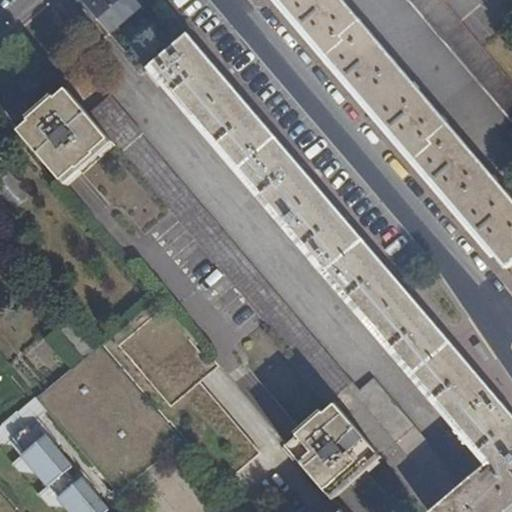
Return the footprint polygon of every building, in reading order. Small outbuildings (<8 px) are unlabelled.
[(135,0),(85,0),(111,31),(141,6),(135,0)] [(280,0),(358,91),(505,267),(511,261),(511,194),(408,72),(346,0),(410,0),(511,121),(511,84),(441,0),(280,0)] [(144,132),(114,93),(90,114),(111,139),(334,400),(379,453),(422,504),(429,511),(507,511),(511,508),(511,472),(511,471),(511,415),(457,350),(378,256),(328,196),(282,142),(190,32),(154,63),(198,117),(301,238),(383,333),(462,427),(493,462),(462,487),(446,469),(447,467),(373,379),(360,390),(302,324),(201,205),(141,134),(144,132)] [(32,117),(20,128),(63,178),(111,139),(90,114),(67,88),(58,97),(56,94),(30,115),(32,117)] [(183,438),(220,482),(258,450),(201,383),(220,367),(158,291),(103,342),(183,438)] [(73,320),(50,340),(73,367),(97,348),(73,320)] [(45,412),(80,453),(123,503),(139,489),(136,485),(140,482),(137,478),(183,438),(103,342),(97,348),(73,367),(33,398),(45,412)] [(45,412),(33,398),(0,424),(0,441),(12,442),(22,454),(12,462),(18,470),(35,471),(46,485),(37,493),(45,504),(63,506),(67,511),(102,511),(106,509),(79,478),(73,483),(64,472),(69,466),(32,422),(45,412)] [(285,442),(286,444),(330,495),(379,453),(334,400),(285,442)]
